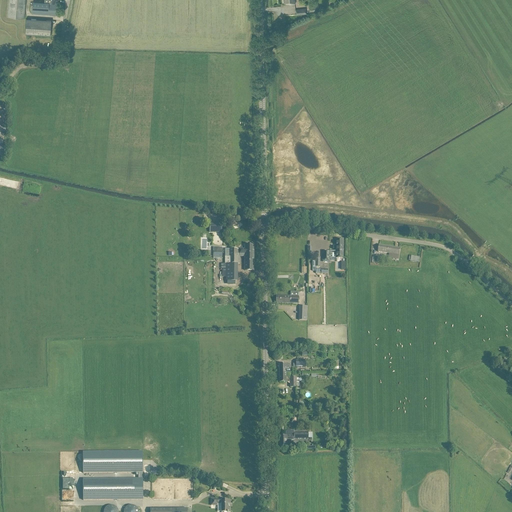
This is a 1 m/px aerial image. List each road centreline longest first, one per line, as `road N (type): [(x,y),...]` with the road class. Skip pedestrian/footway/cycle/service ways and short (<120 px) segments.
road 1 (tertiary): [(267,511),(264,223)]
road 2 (unclassified): [(511,304),(441,245),(264,223)]
road 3 (tertiary): [(264,223),(260,0)]
road 4 (unclassified): [(0,87),(24,65),(55,60),(68,0)]
